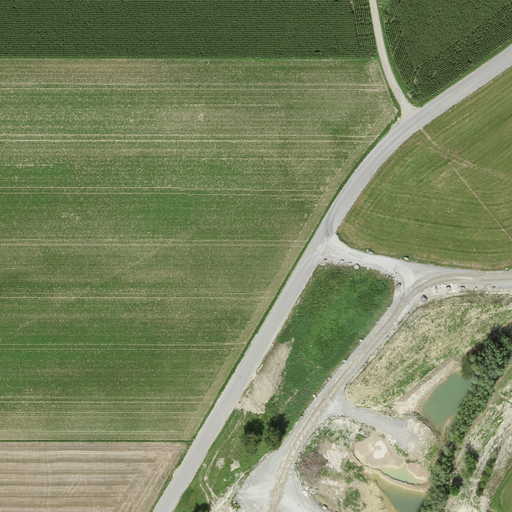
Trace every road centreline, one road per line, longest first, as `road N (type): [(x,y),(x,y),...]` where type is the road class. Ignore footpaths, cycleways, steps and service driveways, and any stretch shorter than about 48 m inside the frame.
road 1 (unclassified): [(511,54),(415,121),(352,184),(163,511)]
road 2 (track): [(415,121),(393,86),(371,0)]
